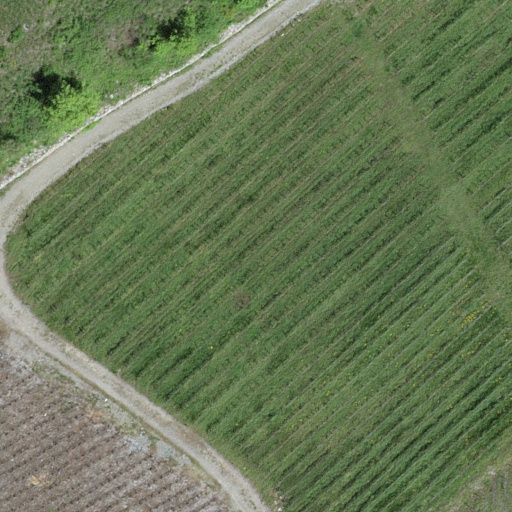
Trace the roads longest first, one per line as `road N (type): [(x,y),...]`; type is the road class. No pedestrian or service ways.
road 1 (track): [(0,211),(111,127),(223,65),(300,0)]
road 2 (track): [(246,511),(209,468),(0,307)]
